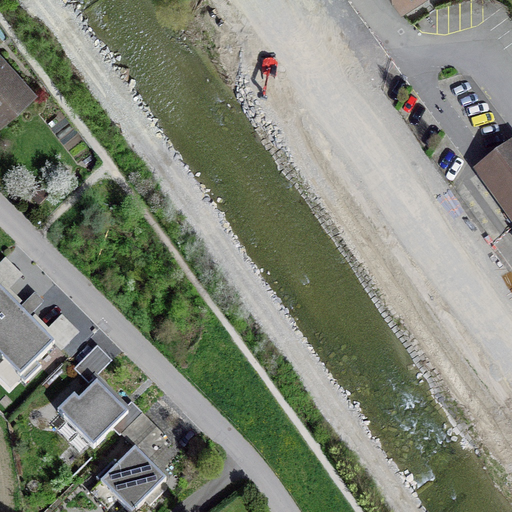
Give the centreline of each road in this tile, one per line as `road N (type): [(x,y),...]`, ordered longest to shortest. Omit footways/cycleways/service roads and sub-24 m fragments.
road 1 (track): [(360,511),(0,15)]
road 2 (residential): [(286,511),(249,463),(0,208)]
road 3 (unknown): [(277,0),(511,326)]
road 4 (residential): [(511,104),(472,59),(398,48),(365,0)]
